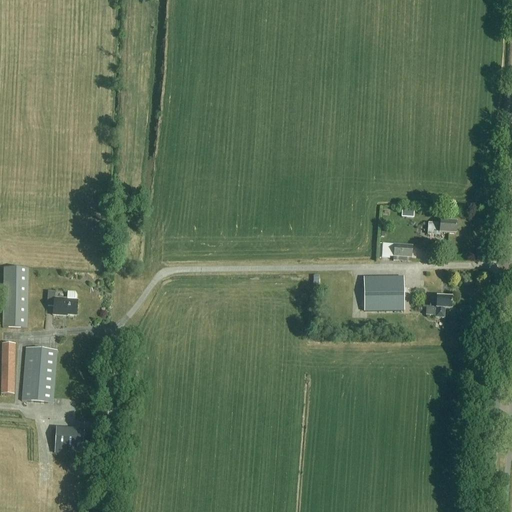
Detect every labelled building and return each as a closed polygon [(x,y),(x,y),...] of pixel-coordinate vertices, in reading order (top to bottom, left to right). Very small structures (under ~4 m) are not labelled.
[(440,223),(439,225),(428,225),(427,236),(440,237),(440,234),(455,235),(456,224),(440,223)] [(393,258),(411,259),(412,247),(394,246),(393,258)] [(3,269),(2,329),(26,330),(28,270),(3,269)] [(402,279),(362,280),(363,313),(403,312),(402,279)] [(67,293),(66,301),(54,300),(54,294),(48,293),(47,307),(53,307),(52,317),(63,317),(63,316),(76,317),(77,302),(75,302),(76,296),(75,294),(67,293)] [(426,308),(425,317),(435,317),(435,319),(444,319),(444,311),(451,311),(451,299),(436,299),(431,299),(430,299),(430,308),(426,308)] [(13,396),(14,346),(2,345),(1,395),(13,396)] [(79,402),(80,395),(81,390),(83,390),(86,361),(84,360),(84,350),(64,348),(63,359),(61,359),(59,388),(54,387),(57,352),(26,349),(21,402),(52,405),(53,400),(79,402)] [(82,457),(84,431),(55,429),(54,455),(82,457)]
